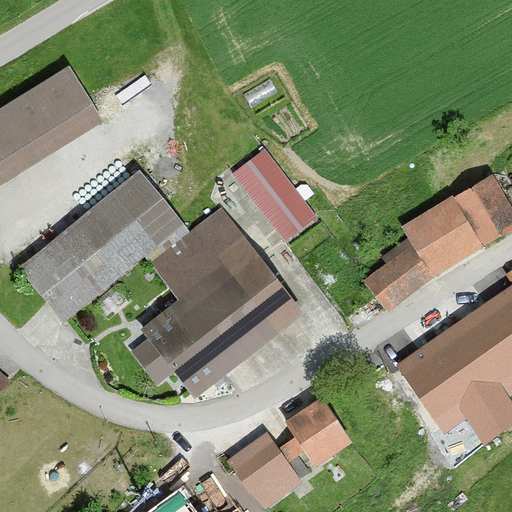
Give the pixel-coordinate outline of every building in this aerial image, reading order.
[(67,70),(0,111),(0,183),(100,122),(67,70)] [(315,214),(264,148),(233,171),(283,238),(315,214)] [(140,173),(24,264),(65,316),(181,225),(140,173)] [(451,198),(480,248),(511,229),(511,217),(488,177),(451,198)] [(451,198),(400,227),(412,247),(429,277),(480,248),(451,198)] [(193,389),(297,305),(220,210),(154,264),(185,302),(147,332),(193,389)] [(386,312),(429,277),(412,247),(364,285),(386,312)] [(130,294),(121,283),(97,304),(105,315),(130,294)] [(448,438),(467,425),(480,443),(511,420),(511,416),(501,401),(511,392),(511,285),(397,368),(448,438)] [(0,394),(12,379),(0,370),(0,394)] [(317,399),(282,424),(313,467),(348,442),(317,399)] [(266,435),(230,460),(265,509),(301,484),(266,435)] [(193,511),(179,492),(150,511),(193,511)]
